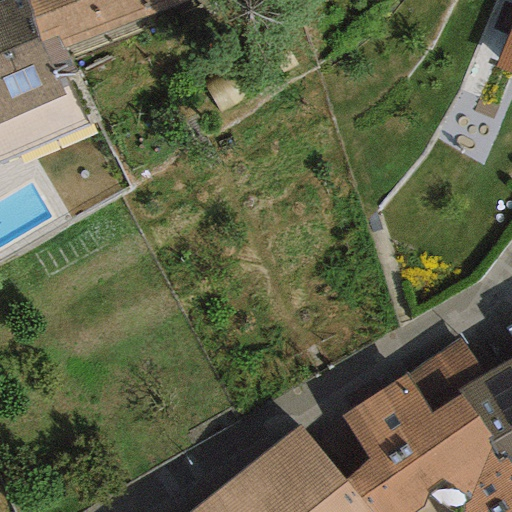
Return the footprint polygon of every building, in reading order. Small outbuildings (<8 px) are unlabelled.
[(23,0),(0,0),(0,123),(64,96),(56,82),(74,75),(64,50),(57,37),(39,43),(23,0)] [(23,0),(39,43),(57,37),(64,50),(187,0),(23,0)] [(511,20),(494,66),(511,74),(511,20)] [(481,374),(458,338),(401,374),(428,416),(459,396),(455,390),(481,374)] [(511,357),(481,374),(455,390),(459,396),(493,442),(511,469),(511,357)] [(401,374),(340,418),(365,458),(345,480),(370,511),(414,511),(426,503),(425,492),(439,481),(467,498),(493,442),(459,396),(428,416),(401,374)] [(297,423),(189,511),(370,511),(345,480),(297,423)] [(463,511),(511,511),(511,469),(493,442),(467,498),(463,511)]
